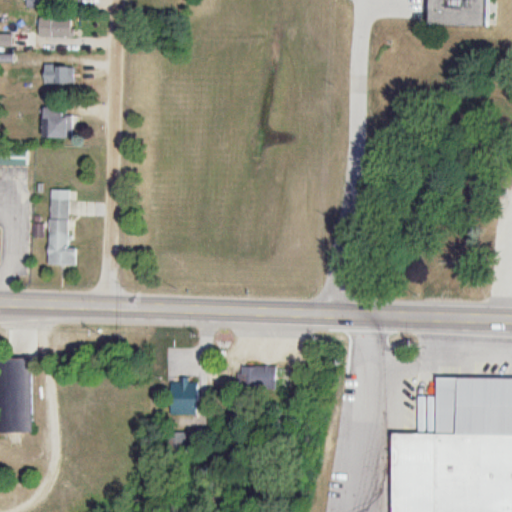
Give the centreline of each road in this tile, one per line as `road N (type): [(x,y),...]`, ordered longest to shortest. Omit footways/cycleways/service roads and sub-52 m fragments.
road 1 (residential): [(108,310),(117,0)]
road 2 (secondary): [(330,316),(108,310)]
road 3 (secondary): [(511,320),(330,316)]
